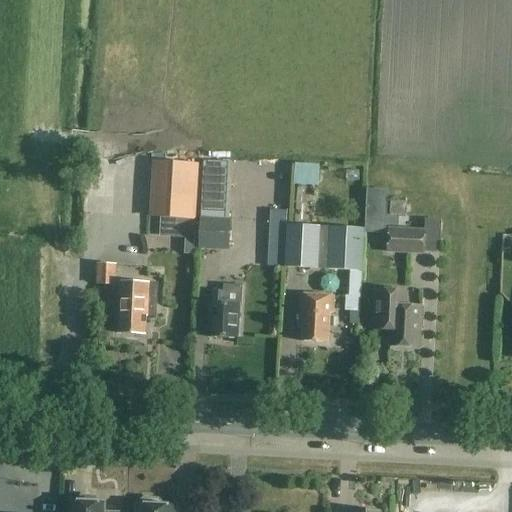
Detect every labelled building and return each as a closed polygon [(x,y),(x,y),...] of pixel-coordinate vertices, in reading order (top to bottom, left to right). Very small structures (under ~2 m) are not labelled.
[(297,162),(298,186),(321,185),(320,161),(297,162)] [(205,216),(230,216),(230,162),(206,162),(205,216)] [(197,166),(153,163),(150,217),(194,220),(197,166)] [(406,218),(407,205),(391,204),(390,217),(406,218)] [(228,248),(229,223),(201,221),(200,247),(228,248)] [(181,223),(153,222),(153,242),(180,243),(181,223)] [(287,226),(285,269),(362,274),(364,230),(287,226)] [(424,255),(425,233),(390,231),(389,254),(424,255)] [(115,265),(96,264),(94,284),(114,285),(115,265)] [(118,335),(144,337),(145,320),(155,321),(157,286),(121,284),(118,335)] [(238,323),(239,293),(212,292),(211,305),(210,304),(208,339),(239,340),(239,323),(238,323)] [(422,309),(406,308),(406,293),(377,292),(375,331),(391,332),(390,348),(419,349),(422,309)] [(334,316),(335,297),(301,296),(299,330),(302,330),(301,343),(328,345),(330,316),(334,316)] [(103,511),(103,504),(95,503),(95,498),(81,497),(81,503),(72,502),(71,511),(103,511)] [(136,505),(135,511),(175,511),(176,507),(160,506),(160,503),(157,500),(144,500),(141,502),(141,505),(136,505)]
